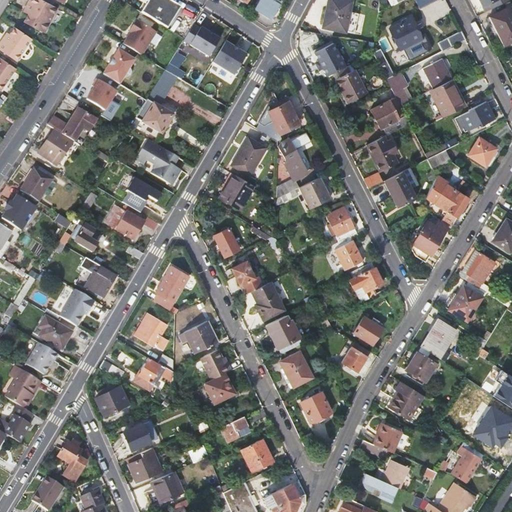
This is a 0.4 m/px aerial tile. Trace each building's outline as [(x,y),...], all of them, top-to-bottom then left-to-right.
[(52,6),(40,0),(25,0),(22,6),(27,9),(25,13),(20,22),(38,31),(52,6)] [(147,2),(141,12),(168,28),(180,7),(168,0),(140,0),(140,1),(144,3),(145,0),(147,2)] [(258,0),(255,8),(272,16),(279,3),(278,2),(278,0),(258,0)] [(330,0),(325,26),(355,33),(359,13),(349,12),(351,0),(330,0)] [(478,0),(485,13),(510,0),(478,0)] [(489,17),(504,46),(511,41),(511,16),(508,8),(489,17)] [(390,29),(400,50),(421,40),(415,26),(417,24),(414,20),(412,20),(411,18),(408,19),(406,18),(402,20),(401,23),(390,29)] [(131,32),(123,44),(142,55),(151,40),(156,31),(136,19),(131,27),(133,28),(131,32)] [(183,40),(210,56),(219,40),(221,37),(212,32),(211,34),(200,27),(199,28),(193,24),(183,40)] [(29,38),(12,27),(7,35),(1,43),(0,43),(0,52),(13,61),(29,38)] [(156,31),(151,40),(157,43),(162,35),(156,31)] [(461,31),(438,43),(443,51),(465,39),(461,31)] [(212,62),(234,75),(246,54),(225,41),(212,62)] [(315,53),(327,76),(337,71),(344,68),(346,67),(334,43),(325,48),(315,53)] [(119,84),(123,76),(124,76),(125,76),(126,76),(127,76),(128,76),(128,75),(129,75),(129,74),(130,74),(130,73),(130,72),(130,71),(130,70),(130,69),(129,69),(129,68),(133,59),(117,50),(103,74),(119,84)] [(0,86),(13,68),(0,59),(0,86)] [(441,59),(422,68),(432,88),(449,80),(451,79),(441,59)] [(380,67),(387,80),(394,76),(387,63),(380,67)] [(344,68),(337,71),(340,76),(346,73),(344,68)] [(147,99),(161,107),(179,77),(165,69),(147,99)] [(334,79),(346,104),(365,94),(352,70),(346,73),(340,76),(334,79)] [(387,80),(391,88),(394,93),(408,86),(401,72),(394,76),(387,80)] [(86,100),(105,111),(116,91),(96,79),(92,86),(95,88),(93,93),(90,93),(86,100)] [(429,90),(443,117),(465,105),(459,96),(458,96),(449,80),(432,88),(429,90)] [(396,99),(400,105),(407,101),(403,95),(396,99)] [(398,119),(385,126),(388,132),(408,121),(400,105),(396,99),(395,96),(388,100),(398,119)] [(147,99),(136,117),(158,131),(169,113),(161,107),(147,99)] [(370,110),(380,128),(385,126),(398,119),(388,100),(370,110)] [(287,101),(271,108),(269,104),(260,119),(265,122),(270,121),(276,134),(298,122),(287,101)] [(467,109),(476,127),(494,118),(485,101),(467,109)] [(72,140),(73,141),(82,128),(88,132),(95,120),(77,108),(66,125),(52,116),(46,125),(53,129),(72,140)] [(72,140),(53,129),(38,153),(57,165),(72,140)] [(368,144),(381,171),(399,162),(398,159),(403,156),(393,138),(387,142),(383,135),(368,144)] [(248,136),(231,164),(249,175),(266,147),(248,136)] [(480,136),(468,155),(485,166),(497,146),(480,136)] [(173,165),(178,157),(147,138),(135,159),(143,164),(146,160),(155,165),(150,172),(170,184),(175,177),(176,177),(181,170),(173,165)] [(304,172),(286,138),(280,142),(278,146),(285,160),(282,162),(291,178),(292,178),(304,172)] [(101,149),(97,156),(108,162),(111,157),(112,155),(101,149)] [(427,157),(433,169),(439,165),(433,154),(427,157)] [(383,179),(398,208),(406,205),(416,199),(414,194),(411,188),(418,184),(408,167),(384,179),(383,179)] [(33,168),(19,190),(38,202),(52,179),(33,168)] [(380,172),(363,179),(368,188),(383,179),(384,179),(380,172)] [(234,173),(219,196),(240,208),(254,185),(234,173)] [(161,192),(133,175),(125,190),(127,191),(121,201),(139,212),(146,201),(143,200),(147,194),(156,200),(161,192)] [(297,186),(307,207),(329,197),(318,175),(297,186)] [(426,199),(447,211),(440,223),(450,229),(469,200),(459,194),(446,185),(448,182),(436,175),(426,197),(426,199)] [(276,187),(275,197),(296,186),(292,178),(291,178),(276,187)] [(0,217),(16,228),(21,221),(23,223),(28,215),(26,214),(31,207),(15,196),(10,203),(5,210),(0,217)] [(143,223),(114,205),(104,222),(134,239),(143,223)] [(325,216),(335,237),(338,242),(350,236),(356,233),(343,207),(325,216)] [(58,213),(54,219),(67,228),(68,227),(71,221),(58,213)] [(511,223),(506,220),(492,241),(509,252),(511,248),(511,223)] [(74,241),(92,252),(97,243),(88,238),(92,229),(83,224),(83,225),(79,223),(78,224),(71,236),(71,238),(74,240),(74,241)] [(0,256),(1,257),(10,242),(6,240),(11,231),(0,224),(0,256)] [(425,225),(412,245),(430,256),(443,237),(425,225)] [(213,235),(224,257),(239,250),(228,228),(213,235)] [(332,245),(344,269),(362,260),(350,236),(338,242),(332,245)] [(335,237),(326,241),(329,247),(332,245),(338,242),(335,237)] [(479,252),(466,273),(469,275),(466,281),(479,289),(495,263),(479,252)] [(230,267),(239,285),(254,278),(246,260),(230,267)] [(347,280),(357,302),(373,294),(370,289),(381,283),(371,262),(348,273),(350,278),(347,280)] [(188,276),(171,265),(155,292),(157,294),(153,301),(168,309),(188,276)] [(93,272),(84,286),(102,297),(116,275),(102,267),(98,274),(93,272)] [(31,275),(13,303),(19,306),(24,297),(36,278),(31,275)] [(251,291),(257,303),(255,305),(262,319),(283,309),(269,282),(251,291)] [(39,283),(30,298),(41,305),(50,291),(39,283)] [(467,321),(481,298),(464,287),(458,297),(456,296),(448,309),(467,321)] [(94,300),(75,288),(59,315),(76,325),(86,308),(89,310),(94,300)] [(12,302),(5,313),(6,314),(12,317),(19,306),(13,303),(12,302)] [(166,324),(147,312),(142,319),(144,322),(135,337),(146,344),(148,341),(161,348),(166,341),(160,336),(166,324)] [(67,329),(40,313),(34,323),(38,326),(34,333),(56,346),(67,329)] [(12,317),(6,314),(2,320),(8,324),(12,317)] [(272,332),(283,353),(303,343),(291,320),(290,321),(286,314),(265,325),(269,333),(272,332)] [(352,335),(371,346),(382,328),(363,317),(352,335)] [(437,319),(421,347),(439,358),(456,330),(437,319)] [(194,355),(217,344),(207,322),(184,334),(194,355)] [(500,322),(495,329),(498,331),(497,332),(502,335),(508,326),(500,322)] [(486,341),(478,355),(482,357),(496,334),(492,332),(486,341)] [(38,342),(25,364),(43,374),(48,366),(51,361),(53,362),(58,354),(38,342)] [(341,363),(357,373),(369,353),(354,343),(341,363)] [(224,374),(231,371),(227,363),(225,364),(218,349),(200,358),(211,380),(224,374)] [(280,361),(292,387),(312,378),(300,352),(280,361)] [(417,352),(406,370),(424,382),(436,363),(417,352)] [(163,353),(157,362),(172,371),(173,359),(163,353)] [(157,362),(148,356),(138,373),(137,372),(133,378),(146,386),(149,380),(153,383),(160,372),(172,379),(172,372),(157,362)] [(98,367),(118,379),(123,372),(103,360),(98,367)] [(485,364),(476,378),(485,384),(489,377),(487,375),(491,368),(485,364)] [(14,365),(8,375),(14,378),(20,368),(14,365)] [(14,378),(4,396),(17,403),(25,408),(31,399),(30,398),(33,394),(31,393),(39,380),(20,368),(14,378)] [(234,395),(224,374),(211,380),(204,383),(214,404),(234,395)] [(395,399),(388,410),(410,421),(418,406),(419,406),(424,396),(401,382),(395,393),(398,395),(396,400),(395,399)] [(102,414),(128,403),(120,386),(95,397),(102,414)] [(298,401),(309,422),(330,412),(320,391),(298,401)] [(511,408),(500,401),(481,430),(496,440),(511,415),(511,408)] [(33,413),(25,408),(17,403),(11,413),(6,422),(0,418),(0,430),(4,433),(6,434),(19,442),(29,424),(26,423),(33,413)] [(220,427),(227,442),(246,434),(243,428),(247,427),(243,417),(220,427)] [(207,428),(203,419),(196,422),(200,431),(207,428)] [(377,429),(371,444),(387,451),(396,430),(378,422),(375,428),(377,429)] [(130,450),(151,441),(143,424),(123,433),(130,450)] [(199,439),(207,456),(218,451),(210,433),(199,439)] [(359,448),(384,459),(388,451),(387,451),(371,444),(363,440),(359,448)] [(77,478),(88,458),(75,451),(77,446),(71,443),(69,446),(65,444),(57,459),(69,465),(65,472),(77,478)] [(244,456),(255,479),(276,469),(265,446),(244,456)] [(465,484),(481,459),(461,447),(457,454),(462,457),(451,475),(465,484)] [(127,458),(136,481),(139,479),(146,477),(162,470),(152,448),(127,458)] [(177,461),(180,469),(206,458),(203,450),(177,461)] [(390,461),(381,481),(397,488),(399,489),(408,468),(390,461)] [(448,463),(443,461),(438,469),(444,472),(448,463)] [(427,468),(424,475),(433,479),(437,472),(427,468)] [(156,489),(162,502),(183,493),(174,472),(150,481),(153,490),(156,489)] [(380,492),(378,498),(391,504),(397,488),(381,481),(364,474),(361,482),(361,483),(360,483),(360,484),(360,485),(360,486),(360,487),(361,487),(361,488),(362,488),(362,489),(363,489),(363,490),(364,490),(371,493),(373,489),(380,492)] [(46,477),(38,491),(39,492),(33,502),(48,511),(63,487),(46,477)] [(429,504),(425,511),(426,511),(461,511),(464,508),(462,506),(464,503),(470,507),(476,497),(454,483),(437,509),(429,504)] [(263,498),(268,507),(269,507),(271,511),(294,511),(299,502),(298,497),(291,484),(263,498)] [(215,511),(230,511),(225,499),(220,486),(217,487),(225,508),(215,511)] [(432,502),(436,505),(447,490),(443,487),(432,502)] [(225,499),(230,511),(256,511),(253,503),(255,502),(248,488),(225,499)] [(103,511),(100,506),(103,505),(97,491),(80,498),(85,511),(84,511),(103,511)] [(299,502),(294,511),(302,511),(306,504),(306,496),(305,494),(298,497),(299,502)] [(363,506),(345,498),(343,503),(361,511),(363,506)] [(429,504),(423,500),(419,507),(425,511),(429,504)] [(175,510),(170,511),(184,511),(183,508),(182,508),(179,503),(174,505),(175,510)] [(361,511),(343,503),(339,511),(338,511),(374,511),(375,511),(363,506),(361,511)]
